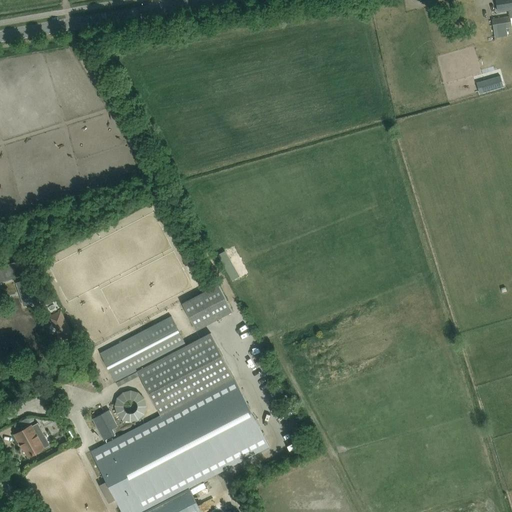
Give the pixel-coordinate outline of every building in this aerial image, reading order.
[(511,0),(496,0),(498,7),(498,11),(508,9),(509,16),(509,18),(511,18),(511,17),(511,0)] [(509,16),(492,19),(495,37),(507,35),(506,28),(511,26),(511,25),(511,18),(509,18),(509,16)] [(29,259),(23,261),(10,265),(0,268),(0,281),(27,273),(26,273),(33,271),(29,259)] [(30,278),(16,283),(24,306),(37,301),(30,278)] [(229,280),(190,295),(201,325),(240,310),(229,280)] [(61,310),(49,316),(53,324),(57,333),(61,340),(73,335),(69,327),(65,318),(61,310)] [(137,371),(160,415),(91,451),(106,482),(100,485),(109,503),(116,500),(117,502),(122,511),(201,511),(189,488),(270,447),(211,333),(137,371)] [(144,403),(130,403),(130,397),(124,397),(124,416),(144,416),(144,403)] [(109,409),(103,412),(106,418),(95,423),(104,441),(115,435),(112,429),(118,426),(109,409)] [(32,426),(31,425),(14,434),(19,444),(20,443),(28,457),(50,445),(38,423),(32,426)] [(318,468),(323,478),(332,473),(327,463),(318,468)] [(333,493),(343,490),(341,483),(331,485),(333,493)] [(351,502),(344,504),(346,511),(353,511),(355,511),(351,502)]
